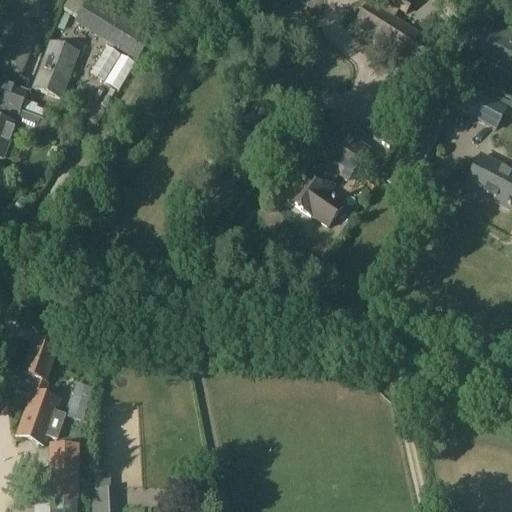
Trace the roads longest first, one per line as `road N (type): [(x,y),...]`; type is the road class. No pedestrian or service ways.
road 1 (unknown): [(229,511),(172,293),(245,164),(385,82)]
road 2 (unclassified): [(511,392),(0,239)]
road 3 (unknown): [(24,246),(93,126),(159,38),(161,0)]
road 4 (unknown): [(396,358),(426,511)]
